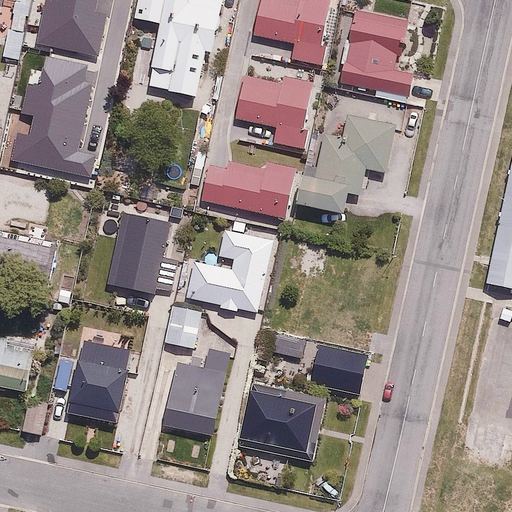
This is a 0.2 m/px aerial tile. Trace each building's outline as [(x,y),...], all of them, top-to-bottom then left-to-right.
[(75,26),(81,0),(43,0),(39,17),(75,26)] [(213,50),(221,0),(164,0),(153,69),(200,78),(205,48),(213,50)] [(289,60),(318,66),(329,4),(309,0),(260,0),(254,34),(292,41),(289,60)] [(399,62),(407,20),(356,9),(341,83),(415,97),(421,66),(399,62)] [(75,33),(49,26),(44,44),(70,51),(75,33)] [(275,145),(303,151),(315,89),(249,76),(240,119),(278,126),(275,145)] [(303,173),(299,205),(345,211),(347,194),(362,196),(366,171),(390,175),(400,105),(328,95),(316,175),(303,173)] [(511,133),(481,288),(511,293),(511,133)] [(297,173),(211,155),(202,201),(287,219),(297,173)] [(196,258),(189,296),(221,301),(220,309),(240,312),(241,305),(259,308),(270,249),(278,250),(280,236),(246,230),(249,218),(225,214),(217,262),(196,258)] [(57,250),(0,237),(0,286),(46,297),(57,250)] [(193,347),(200,309),(173,304),(167,342),(193,347)] [(5,347),(8,336),(0,334),(0,383),(25,389),(32,353),(5,347)] [(215,436),(230,350),(201,345),(198,364),(174,360),(162,427),(215,436)] [(373,358),(324,348),(320,370),(369,380),(373,358)] [(120,423),(131,369),(78,359),(67,412),(120,423)] [(246,385),(239,431),(260,434),(257,448),(316,457),(325,397),(246,385)]
